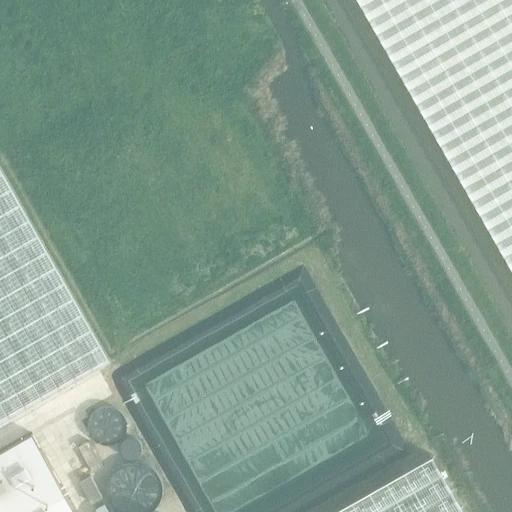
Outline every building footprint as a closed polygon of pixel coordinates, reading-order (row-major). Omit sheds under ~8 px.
[(511,0),(358,0),(511,268),(511,0)] [(0,422),(109,361),(0,168),(0,422)] [(75,511),(32,435),(0,453),(0,511),(75,511)] [(88,441),(78,446),(93,472),(102,466),(88,441)] [(462,511),(432,457),(334,511),(462,511)] [(90,476),(79,482),(91,502),(91,503),(102,498),(101,496),(90,476)]
